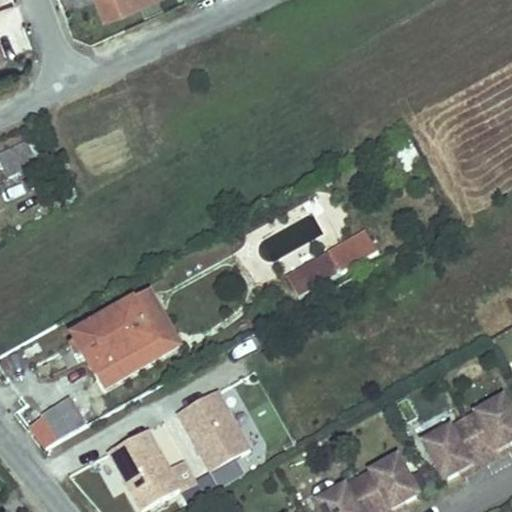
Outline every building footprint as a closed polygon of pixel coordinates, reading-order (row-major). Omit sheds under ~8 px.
[(100,4),(106,20),(126,12),(125,10),(152,0),(105,0),(106,2),(100,4)] [(407,175),(422,166),(407,140),(392,149),(407,175)] [(36,141),(25,145),(31,161),(42,156),(36,141)] [(31,161),(25,145),(0,156),(0,162),(7,179),(34,168),(31,161)] [(291,282),(301,300),(376,258),(366,240),(291,282)] [(180,354),(148,298),(135,306),(158,347),(96,382),(104,396),(180,354)] [(158,347),(135,306),(73,341),(96,382),(158,347)] [(178,418),(219,492),(243,479),(235,463),(250,455),(218,396),(178,418)] [(505,401),(489,410),(492,415),(508,406),(505,401)] [(46,422),(58,444),(88,428),(76,406),(46,422)] [(489,410),(442,436),(444,441),(428,450),(446,483),(460,475),(472,468),(475,473),(502,458),(500,453),(511,446),(511,412),(508,406),(492,415),(489,410)] [(185,465),(170,473),(148,435),(109,456),(139,511),(146,511),(180,493),(182,496),(197,487),(185,465)] [(442,436),(425,445),(428,450),(444,441),(442,436)] [(511,446),(500,453),(502,458),(511,452),(511,446)] [(399,459),(383,468),(386,473),(402,464),(399,459)] [(383,468),(336,495),(338,500),(322,509),(323,511),(394,511),(406,505),(420,497),(402,464),(386,473),(383,468)] [(472,468),(460,475),(463,479),(475,473),(472,468)] [(336,495),(319,504),(322,509),(338,500),(336,495)]
